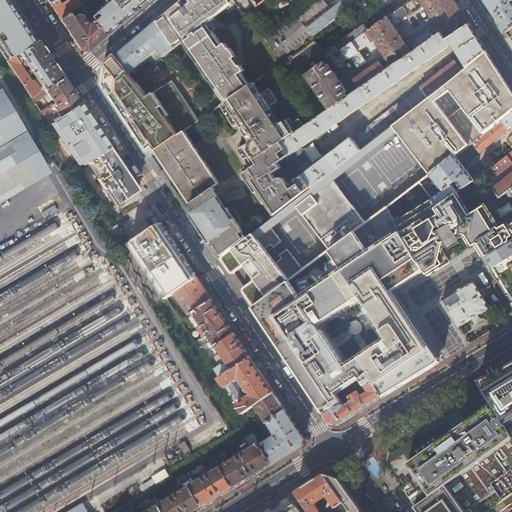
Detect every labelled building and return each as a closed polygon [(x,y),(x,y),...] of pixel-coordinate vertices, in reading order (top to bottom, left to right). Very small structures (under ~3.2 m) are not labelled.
[(11,0),(0,0),(0,50),(6,61),(38,39),(11,0)] [(88,48),(104,35),(93,20),(87,25),(80,15),(77,14),(72,18),(69,14),(81,5),(77,0),(65,0),(61,3),(58,0),(56,0),(51,4),(80,47),(88,48)] [(134,0),(102,0),(105,3),(95,12),(97,16),(93,20),(104,35),(138,5),(134,0)] [(180,2),(157,21),(174,46),(183,39),(184,41),(226,102),(249,85),(207,24),(190,0),(183,0),(181,3),(180,2)] [(202,0),(190,0),(207,24),(215,18),(208,7),(211,5),(209,3),(206,5),(202,0)] [(202,0),(206,5),(209,3),(211,5),(208,7),(215,18),(232,3),(229,0),(202,0)] [(313,0),(301,10),(307,17),(324,3),(327,0),(313,0)] [(326,14),(333,22),(360,0),(343,0),(328,13),(326,14)] [(403,6),(408,14),(409,15),(417,10),(411,0),(403,6)] [(419,0),(411,0),(417,10),(423,6),(419,0)] [(470,24),(454,0),(419,0),(423,6),(442,33),(447,39),(470,24)] [(511,0),(484,0),(506,31),(511,26),(511,0)] [(267,38),(283,61),(292,54),(333,22),(326,14),(328,13),(323,7),(326,5),(324,3),(307,17),(301,10),(267,38)] [(359,38),(342,50),(346,56),(351,53),(359,67),(367,61),(359,49),(371,41),(368,35),(371,33),(393,67),(413,53),(396,26),(402,21),(401,19),(408,14),(403,6),(393,13),(391,14),(389,16),(359,38)] [(174,46),(157,21),(116,56),(129,73),(159,49),(164,56),(176,48),(174,46)] [(387,71),(332,108),(330,110),(321,116),(306,126),(284,141),(288,147),(292,154),(304,173),(313,187),(330,174),(351,158),(394,124),(488,51),(470,24),(447,39),(442,33),(440,34),(417,50),(413,53),(393,67),(387,71)] [(412,41),(417,50),(440,34),(435,27),(431,31),(429,29),(412,41)] [(338,45),(342,50),(359,38),(355,33),(338,45)] [(38,39),(6,61),(24,86),(31,81),(20,65),(25,61),(36,77),(44,89),(63,76),(38,39)] [(183,39),(174,46),(176,48),(184,41),(183,39)] [(292,54),(283,61),(298,82),(308,75),(326,62),(333,57),(317,39),(294,57),(292,54)] [(458,157),(474,144),(511,113),(511,90),(488,51),(394,124),(431,174),(456,155),(458,157)] [(129,73),(116,56),(107,64),(104,83),(151,154),(157,151),(185,131),(200,121),(173,81),(148,97),(129,73)] [(20,65),(31,81),(33,80),(36,77),(25,61),(20,65)] [(308,75),(332,108),(387,71),(381,61),(345,85),(342,80),(338,82),(335,78),(339,75),(332,65),(329,66),(326,62),(308,75)] [(80,102),(63,76),(44,89),(40,92),(31,98),(36,104),(48,95),(53,102),(54,101),(56,103),(53,105),(52,105),(41,112),(48,123),(80,102)] [(31,81),(24,86),(31,98),(40,92),(33,80),(31,81)] [(253,83),(251,85),(258,96),(261,94),(253,83)] [(253,154),(257,160),(284,141),(306,126),(301,118),(293,123),(290,118),(278,126),(268,111),(272,108),(270,105),(277,100),(269,88),(261,94),(258,96),(251,85),(249,85),(226,102),(229,107),(225,110),(235,126),(240,123),(252,140),(242,147),(249,157),(253,154)] [(0,145),(25,131),(1,91),(0,92),(0,91),(0,145)] [(314,105),(321,116),(330,110),(323,100),(314,105)] [(89,115),(80,102),(48,123),(78,167),(89,160),(109,146),(101,133),(84,144),(72,126),(89,115)] [(511,113),(474,144),(481,153),(511,127),(511,137),(508,140),(511,144),(511,113)] [(25,131),(0,145),(0,201),(49,171),(25,131)] [(185,131),(157,151),(192,204),(215,188),(221,184),(185,131)] [(284,141),(257,160),(258,162),(242,174),(255,193),(257,192),(265,203),(274,217),(313,187),(304,173),(296,179),(298,183),(291,188),(288,184),(285,178),(281,177),(278,179),(275,175),(276,170),(281,167),(278,163),(284,159),(280,153),(288,147),(284,141)] [(109,146),(89,160),(118,203),(139,189),(109,146)] [(292,154),(288,147),(280,153),(284,159),(292,154)] [(475,180),(458,157),(456,155),(431,174),(444,191),(433,199),(438,206),(455,194),(459,192),(454,184),(459,180),(464,188),(475,180)] [(511,165),(511,161),(508,156),(490,170),(492,173),(494,171),(498,176),(511,165)] [(248,237),(221,258),(231,273),(234,273),(245,265),(256,278),(244,287),(243,291),(254,307),(284,284),(304,269),(289,248),(280,255),(283,258),(277,262),(267,248),(272,244),(275,247),(283,241),(272,227),(299,207),(331,249),(367,223),(330,174),(313,187),(274,217),(248,237)] [(511,174),(494,188),(501,197),(511,188),(511,174)] [(296,179),(288,184),(291,188),(298,183),(296,179)] [(194,210),(191,212),(221,258),(248,237),(245,232),(248,229),(234,208),(230,211),(228,208),(224,209),(219,210),(218,206),(221,205),(216,189),(215,188),(192,204),(194,210)] [(257,192),(255,193),(263,205),(265,203),(257,192)] [(470,217),(455,194),(438,206),(433,199),(396,223),(425,270),(428,275),(450,261),(442,249),(441,246),(465,231),(474,245),(479,242),(479,243),(488,258),(511,243),(511,220),(502,227),(487,206),(470,217)] [(331,249),(325,254),(338,274),(296,302),(284,284),(254,307),(304,382),(325,413),(343,401),(349,398),(360,390),(368,385),(370,384),(374,381),(384,396),(441,361),(394,291),(425,270),(396,223),(387,207),(367,223),(331,249)] [(161,223),(130,244),(146,268),(177,246),(161,223)] [(511,243),(488,258),(511,297),(511,243)] [(177,246),(146,268),(167,299),(198,278),(177,246)] [(193,312),(213,299),(198,278),(176,293),(191,314),(193,312)] [(474,281),(443,299),(460,327),(490,308),(474,281)] [(216,346),(236,333),(213,299),(193,312),(205,329),(200,332),(204,337),(208,334),(216,346)] [(220,378),(251,357),(236,333),(216,346),(210,351),(204,355),(207,359),(220,350),(227,360),(226,363),(221,365),(221,364),(214,369),(220,378)] [(204,355),(210,351),(207,346),(201,350),(204,355)] [(256,404),(274,391),(251,357),(220,378),(243,413),(256,404)] [(511,359),(480,379),(488,391),(511,428),(511,429),(511,359)] [(343,401),(325,413),(331,422),(339,424),(384,396),(374,381),(370,384),(368,385),(371,391),(364,395),(360,390),(349,398),(352,403),(346,406),(343,401)] [(371,391),(368,385),(360,390),(364,395),(371,391)] [(268,421),(286,409),(274,391),(256,404),(268,422),(268,421)] [(442,420),(493,492),(496,490),(503,499),(511,493),(511,465),(511,464),(511,429),(511,428),(488,391),(442,420)] [(349,398),(343,401),(346,406),(352,403),(349,398)] [(254,432),(274,464),(304,445),(305,438),(286,409),(268,421),(276,434),(266,440),(265,437),(263,439),(257,429),(255,431),(254,432)] [(388,455),(428,511),(466,511),(493,492),(442,420),(388,453),(388,455)] [(236,487),(274,464),(254,432),(217,455),(220,460),(249,442),(250,445),(253,448),(223,466),(236,487)] [(186,441),(180,445),(186,455),(192,451),(186,441)] [(220,460),(217,455),(185,474),(188,479),(212,465),(215,471),(192,485),(205,506),(236,487),(223,466),(220,460)] [(428,511),(388,455),(385,465),(419,511),(428,511)] [(188,479),(185,474),(155,493),(158,498),(182,483),(187,488),(161,504),(165,511),(195,511),(205,506),(192,485),(188,479)] [(324,474),(296,491),(310,511),(322,511),(315,503),(328,495),(337,507),(344,502),(324,474)] [(325,474),(324,474),(344,502),(350,510),(346,511),(363,511),(339,479),(325,474)] [(158,498),(155,493),(123,511),(135,511),(151,502),(152,503),(158,499),(158,498)] [(69,511),(92,511),(87,502),(69,511)] [(301,511),(295,503),(280,511),(301,511)]
